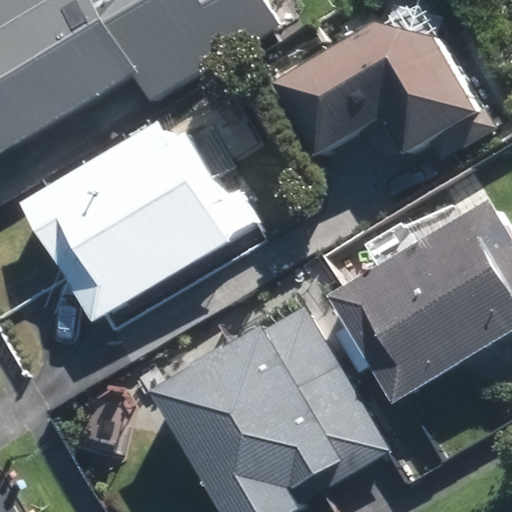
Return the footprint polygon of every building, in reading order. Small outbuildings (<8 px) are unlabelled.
[(212,0),(42,0),(0,24),(0,167),(233,35),(212,0)] [(396,9),(258,96),(331,211),(468,124),(396,9)] [(211,104),(52,202),(80,247),(27,280),(66,342),(278,212),(211,104)] [(511,254),(484,208),(194,379),(219,421),(242,460),(372,383),(391,413),(511,341),(511,254)] [(155,372),(97,406),(134,467),(192,432),(155,372)]
